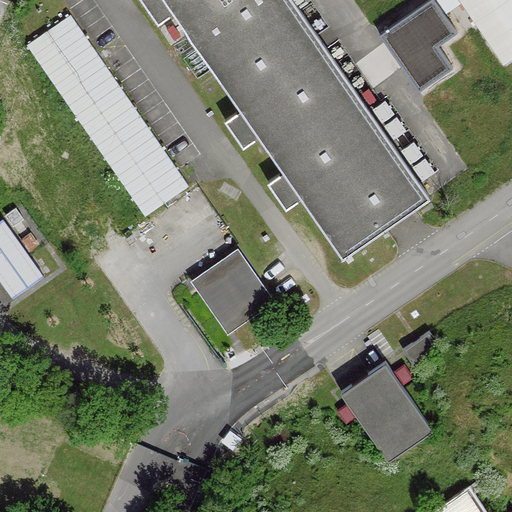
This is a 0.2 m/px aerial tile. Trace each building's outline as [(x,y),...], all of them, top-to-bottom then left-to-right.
[(142,0),(158,22),(175,10),(214,67),(243,109),(226,119),(245,147),(262,136),(287,172),(270,183),(287,209),(304,198),(346,260),(387,232),(416,213),(433,201),(429,195),(293,0),(142,0)] [(441,0),(423,0),(381,29),(420,82),(456,60),(442,37),(461,24),(441,0)] [(511,0),(464,0),(505,59),(511,54),(511,0)] [(36,38),(149,212),(193,184),(81,10),(36,38)] [(172,245),(222,211),(204,184),(154,218),(172,245)] [(4,217),(0,220),(0,277),(11,295),(42,274),(4,217)] [(194,279),(231,334),(235,331),(279,302),(268,287),(261,276),(241,247),(194,279)] [(445,347),(433,329),(404,348),(416,366),(445,347)] [(387,361),(342,392),(390,462),(435,432),(387,361)] [(491,511),(470,482),(426,511),(491,511)]
